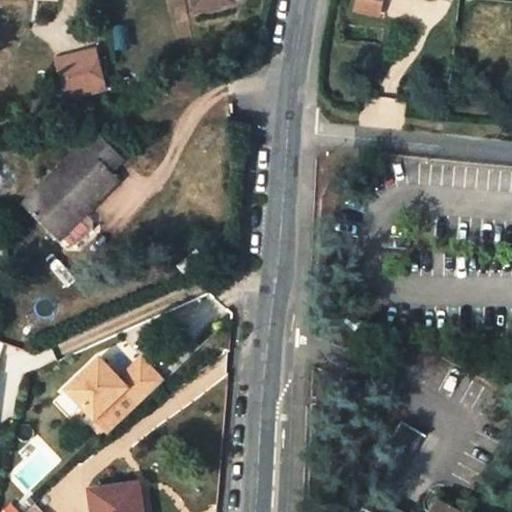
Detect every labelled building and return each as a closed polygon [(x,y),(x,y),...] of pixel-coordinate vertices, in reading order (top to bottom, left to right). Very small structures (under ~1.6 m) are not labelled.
[(195,0),(197,9),(240,0),(195,0)] [(383,0),(362,0),(361,6),(380,12),(383,0)] [(56,59),(67,97),(105,86),(94,48),(56,59)] [(98,129),(27,202),(56,232),(58,229),(70,241),(78,241),(95,225),(94,217),(88,210),(121,178),(112,168),(125,156),(98,129)] [(112,431),(166,379),(144,357),(122,377),(102,356),(70,387),(112,431)] [(423,433),(400,421),(372,470),(395,483),(423,433)] [(10,471),(29,492),(63,460),(44,439),(10,471)] [(95,486),(98,511),(144,511),(139,480),(95,486)] [(463,511),(439,499),(431,511),(374,511),(363,505),(359,511),(463,511)] [(26,511),(46,511),(37,502),(26,511)]
